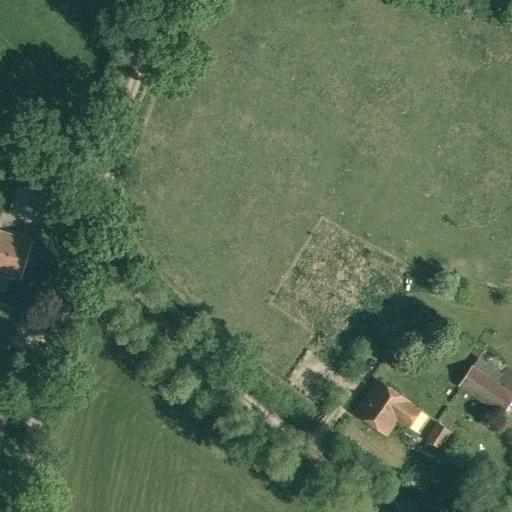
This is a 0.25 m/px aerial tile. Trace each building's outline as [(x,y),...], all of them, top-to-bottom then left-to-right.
[(0,272),(19,279),(31,240),(0,230),(0,272)] [(346,370),(364,371),(365,353),(347,353),(346,370)] [(456,387),(500,416),(511,398),(511,392),(470,365),(456,387)] [(354,412),(387,435),(398,419),(408,427),(420,410),(409,403),(410,402),(377,379),(354,412)] [(424,438),(439,449),(450,433),(435,422),(424,438)] [(415,440),(419,434),(410,428),(406,434),(415,440)]
